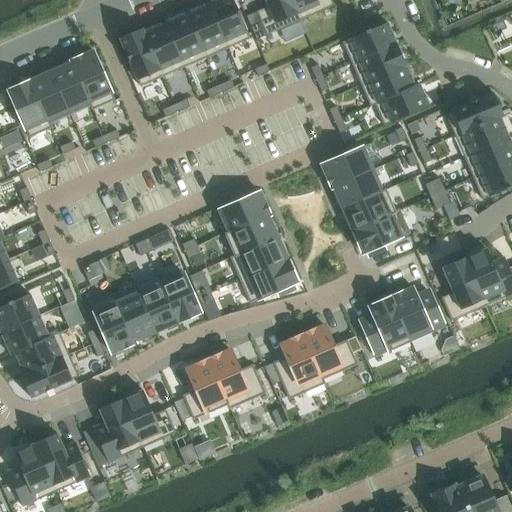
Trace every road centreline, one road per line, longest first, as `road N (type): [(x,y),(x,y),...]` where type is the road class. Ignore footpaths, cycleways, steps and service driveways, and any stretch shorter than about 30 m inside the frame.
road 1 (residential): [(374,276),(207,328),(60,407),(31,413),(0,387)]
road 2 (residential): [(314,511),(511,426)]
road 3 (residential): [(396,0),(430,55),(511,87)]
road 4 (residential): [(0,58),(134,0)]
